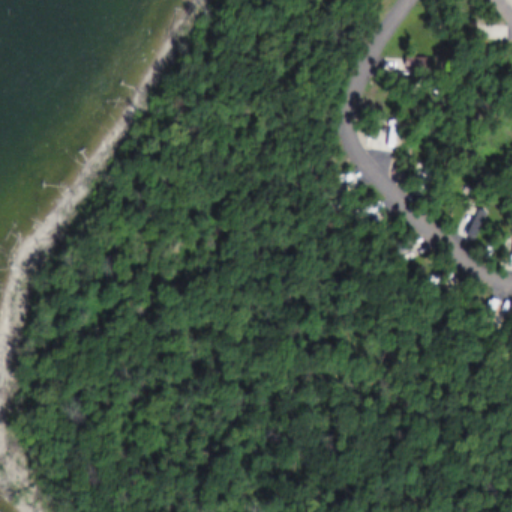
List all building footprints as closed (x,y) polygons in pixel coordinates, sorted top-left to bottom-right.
[(367,111),(358,142),(373,146),(382,115),(367,111)] [(410,159),(402,190),(417,194),(425,163),(410,159)] [(337,164),(308,179),(315,193),(344,179),(337,164)] [(333,185),(337,196),(359,186),(354,175),(333,185)] [(368,197),(339,211),(346,225),(375,211),(368,197)] [(468,200),(452,228),(466,236),(482,207),(468,200)] [(396,229),(368,245),(376,259),(404,243),(396,229)] [(495,237),(499,269),(511,267),(511,247),(510,235),(495,237)] [(441,266),(410,276),(415,291),(446,281),(441,266)] [(478,295),(467,326),(482,331),(493,300),(478,295)]
